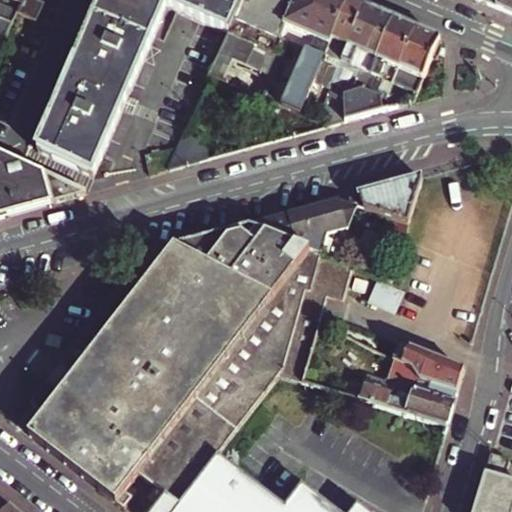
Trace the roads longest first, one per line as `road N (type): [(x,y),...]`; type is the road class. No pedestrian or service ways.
road 1 (primary): [(0,250),(425,128),(501,117)]
road 2 (residential): [(489,364),(451,511)]
road 3 (primary): [(511,53),(386,0)]
